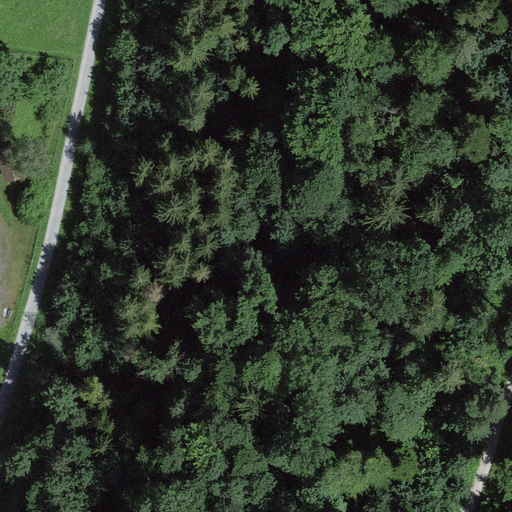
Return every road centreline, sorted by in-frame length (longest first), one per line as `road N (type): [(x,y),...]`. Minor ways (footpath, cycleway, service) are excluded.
road 1 (track): [(100,0),(50,246),(0,427)]
road 2 (track): [(461,511),(511,389)]
